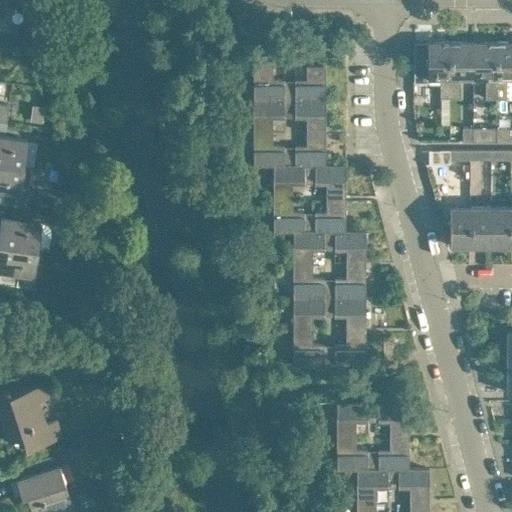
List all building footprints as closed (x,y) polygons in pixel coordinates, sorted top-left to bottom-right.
[(449,97),(449,41),(426,41),(427,42),(413,42),(413,81),(427,81),(427,77),(439,77),(439,97),(449,97)] [(472,77),(472,41),(449,41),(449,97),(459,97),(459,77),(472,77)] [(495,97),(495,41),(472,41),(472,77),(485,77),(485,97),(495,97)] [(511,96),(511,41),(495,41),(495,97),(505,97),(505,96),(511,96)] [(289,98),(289,79),(272,79),(272,65),(253,65),(253,98),(289,98)] [(325,98),(325,65),(306,65),(306,79),(289,79),(289,98),(325,98)] [(449,126),(449,97),(439,97),(439,126),(449,126)] [(289,111),(289,98),(253,98),(252,131),(271,131),(271,117),(283,117),(283,111),(289,111)] [(325,133),(325,98),(289,98),(289,111),(294,111),(294,117),(305,118),(305,133),(325,133)] [(0,121),(6,122),(8,105),(0,103),(0,121)] [(511,107),(475,108),(476,122),(511,121),(511,107)] [(511,126),(495,127),(495,141),(511,140),(511,126)] [(472,141),(472,127),(461,127),(462,141),(472,141)] [(495,141),(495,127),(472,127),(472,141),(495,141)] [(288,164),(288,151),(283,151),(283,144),(271,144),(271,131),(252,131),(252,164),(272,164),(288,164)] [(325,164),(325,133),(305,133),(305,145),(294,145),(294,151),(288,151),(288,164),(308,164),(325,164)] [(0,161),(22,165),(26,139),(0,134),(0,161)] [(448,163),(448,159),(448,149),(428,149),(428,163),(448,163)] [(469,159),(469,149),(448,149),(448,159),(469,159)] [(488,159),(488,149),(469,149),(469,159),(488,159)] [(510,159),(510,149),(488,149),(488,159),(510,159)] [(27,165),(22,165),(0,161),(0,201),(21,205),(27,165)] [(308,178),(308,164),(288,164),(272,164),(272,198),(290,198),(290,185),(302,185),(302,178),(308,178)] [(345,200),(345,164),(325,164),(308,164),(308,178),(313,178),(313,185),(324,185),(324,200),(345,200)] [(307,231),(307,225),(307,218),(302,218),(302,211),(290,211),(290,198),(272,198),(273,231),(293,231),(307,231)] [(345,230),(345,200),(324,200),(324,211),(313,211),(313,218),(307,218),(307,225),(307,231),(329,231),(345,231),(345,230)] [(469,245),(469,225),(469,206),(449,206),(449,245),(469,245)] [(488,245),(488,225),(488,206),(469,206),(469,225),(469,245),(488,245)] [(510,245),(510,225),(510,206),(488,206),(488,225),(488,245),(510,245)] [(49,229),(47,226),(39,225),(39,222),(0,215),(0,242),(35,247),(47,250),(50,233),(49,229)] [(365,266),(365,230),(345,230),(345,231),(329,231),(329,249),(333,249),(333,250),(345,250),(345,266),(365,266)] [(329,231),(307,231),(293,231),(293,264),(311,264),(311,250),(323,250),(323,249),(329,249),(329,231)] [(0,282),(29,286),(35,247),(0,242),(0,282)] [(328,297),(328,279),(323,279),(323,277),(311,277),(311,264),(293,264),(293,297),(328,297)] [(365,297),(365,266),(345,266),(345,278),(333,278),(333,279),(328,279),(328,297),(365,297)] [(328,315),(328,297),(293,297),(293,330),(311,330),(311,317),(323,316),(323,315),(328,315)] [(365,332),(365,297),(328,297),(328,315),(333,315),(333,316),(345,317),(345,332),(365,332)] [(328,363),(328,345),(323,345),(323,344),(311,343),(311,330),(293,330),(292,363),(328,363)] [(365,364),(365,332),(345,332),(344,343),(333,344),(333,345),(328,345),(328,363),(365,364)] [(8,387),(0,389),(0,415),(8,440),(22,435),(26,446),(51,438),(39,401),(49,398),(45,384),(10,395),(8,387)] [(373,421),(373,402),(336,401),(336,435),(355,435),(355,421),(366,422),(366,421),(373,421)] [(409,437),(409,402),(373,402),(373,421),(377,420),(377,422),(389,422),(388,437),(409,437)] [(372,468),(372,450),(366,450),(366,449),(355,449),(355,435),(336,435),(336,468),(356,469),(356,468),(372,468)] [(409,468),(409,437),(388,437),(388,449),(377,449),(377,450),(372,450),(372,468),(392,469),(409,469),(409,468)] [(59,464),(16,478),(9,480),(15,499),(26,495),(31,511),(62,511),(73,508),(59,464)] [(392,469),(372,468),(356,468),(356,469),(356,501),(375,501),(375,488),(386,488),(386,487),(392,487),(392,469)] [(428,503),(428,468),(409,468),(409,469),(392,469),(392,487),(397,487),(397,488),(408,488),(408,503),(428,503)] [(374,511),(375,501),(356,501),(356,511),(374,511)] [(428,511),(428,503),(408,503),(408,511),(428,511)]
